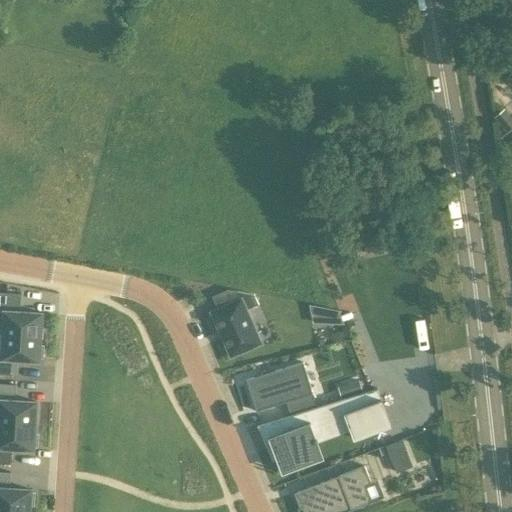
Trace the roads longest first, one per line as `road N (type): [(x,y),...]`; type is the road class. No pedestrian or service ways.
road 1 (secondary): [(496,511),(478,327),(426,0)]
road 2 (residential): [(73,275),(133,288),(172,314),(260,511)]
road 3 (residential): [(73,275),(58,511)]
